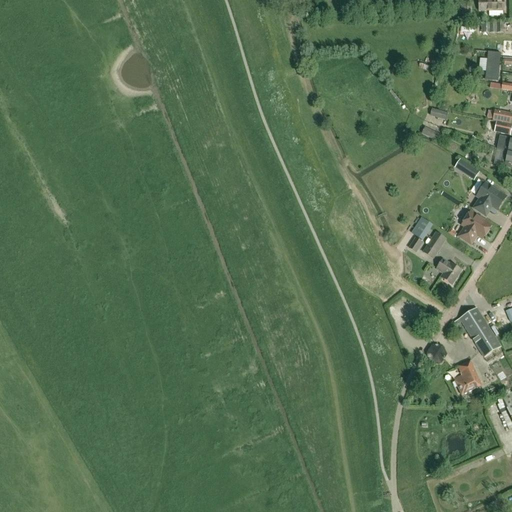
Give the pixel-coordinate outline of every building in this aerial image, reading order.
[(503,11),(504,11),(503,0),(485,0),(485,4),(479,4),(479,12),(489,12),(489,17),(503,17),(504,17),(503,11)] [(473,22),(471,3),(461,5),(462,23),(473,22)] [(489,23),(489,24),(481,24),(481,34),(493,34),(503,34),(503,22),(500,22),(489,23)] [(501,54),(488,52),(485,80),(498,81),(501,54)] [(428,68),(429,65),(420,62),(419,65),(418,67),(418,68),(419,68),(427,71),(428,68)] [(426,116),(442,122),(446,113),(429,107),(426,116)] [(511,123),(511,116),(511,115),(494,112),(488,111),(486,119),(511,123)] [(510,136),(511,131),(511,125),(496,122),(494,133),(510,136)] [(440,135),(425,128),(421,134),(437,142),(440,135)] [(477,146),(491,147),(490,157),(497,158),(499,142),(478,140),(477,146)] [(511,152),(504,151),(501,167),(510,169),(511,166),(511,152)] [(464,173),(473,180),(479,171),(469,165),(464,173)] [(474,209),(485,216),(491,207),(497,210),(505,198),(486,185),(484,188),(481,188),(479,192),(479,194),(477,197),(481,199),(474,209)] [(460,237),(470,245),(477,235),(482,239),(490,226),(471,214),(468,216),(466,217),(464,220),(464,223),(462,226),(466,228),(460,237)] [(433,225),(421,218),(418,222),(430,230),(433,225)] [(426,236),(414,229),(411,233),(423,241),(426,236)] [(416,254),(423,244),(415,239),(408,249),(416,254)] [(432,240),(423,253),(433,259),(442,246),(432,240)] [(452,286),(461,272),(450,264),(449,264),(443,260),(436,270),(443,275),(440,278),(452,286)] [(456,327),(461,323),(484,359),(501,348),(476,309),(453,324),(456,327)] [(446,355),(441,346),(432,346),(426,355),(431,363),(441,364),(446,355)] [(491,360),(500,377),(511,371),(501,354),(491,360)] [(481,387),(470,362),(457,367),(461,377),(453,381),(461,397),(481,387)] [(511,392),(501,398),(511,421),(511,392)]
